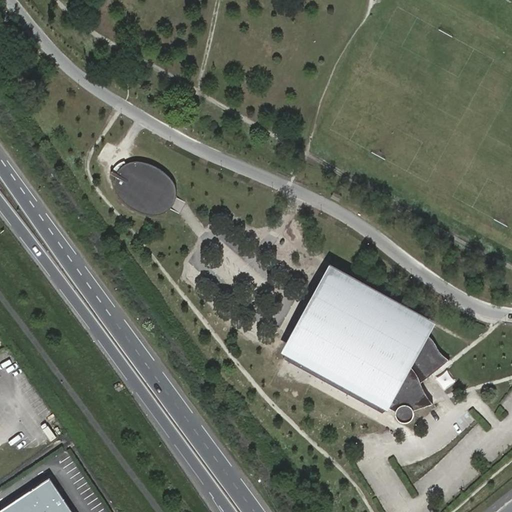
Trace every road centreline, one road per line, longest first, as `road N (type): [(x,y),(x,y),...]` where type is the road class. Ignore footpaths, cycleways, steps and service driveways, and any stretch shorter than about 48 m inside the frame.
road 1 (residential): [(511,313),(486,308),(351,221),(154,124),(63,65),(8,0)]
road 2 (motorway): [(243,497),(0,163)]
road 3 (motorway): [(0,202),(220,507)]
